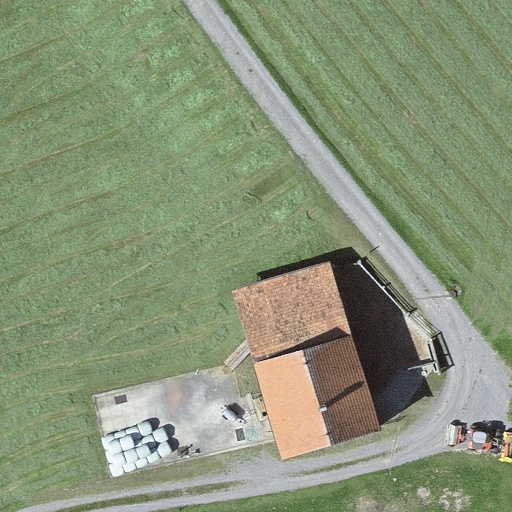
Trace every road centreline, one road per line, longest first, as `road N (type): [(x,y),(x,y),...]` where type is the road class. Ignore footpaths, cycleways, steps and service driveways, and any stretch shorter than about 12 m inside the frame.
road 1 (unclassified): [(197,0),(223,45),(447,314),(503,406)]
road 2 (track): [(503,406),(404,456),(301,482),(105,511)]
